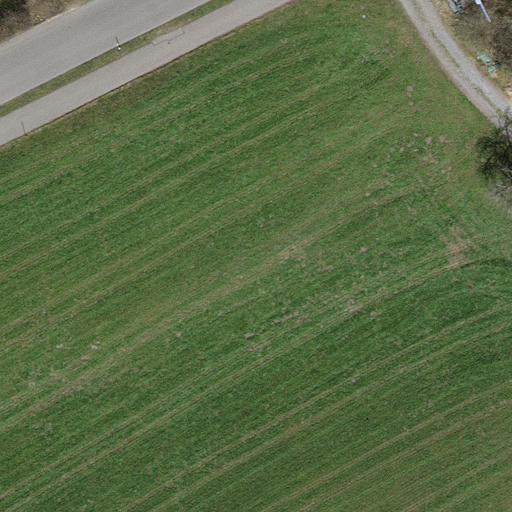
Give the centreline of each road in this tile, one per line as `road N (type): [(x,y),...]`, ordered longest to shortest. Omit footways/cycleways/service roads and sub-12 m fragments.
road 1 (unclassified): [(0,81),(160,0)]
road 2 (track): [(416,0),(444,46),(511,118)]
